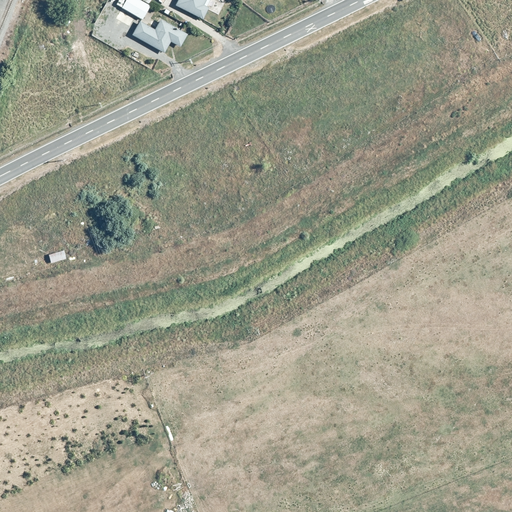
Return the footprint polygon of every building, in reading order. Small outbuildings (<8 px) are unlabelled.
[(150,6),(139,0),(126,0),(121,10),(141,22),(150,6)] [(204,0),(178,0),(174,8),(196,20),(197,17),(201,19),(207,9),(202,7),(204,0)] [(154,30),(139,22),(130,38),(163,56),(169,45),(178,50),(188,33),(160,18),(154,30)] [(125,44),(114,39),(110,46),(121,51),(125,44)] [(64,250),(48,255),(51,265),(67,260),(64,250)] [(115,511),(112,498),(95,502),(97,511),(115,511)]
